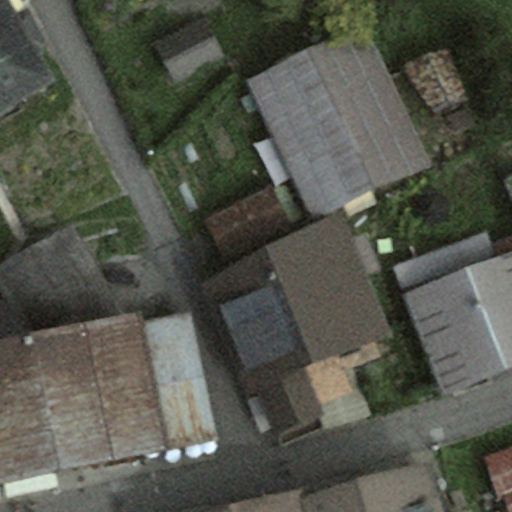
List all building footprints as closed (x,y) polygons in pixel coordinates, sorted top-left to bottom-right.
[(0,7),(0,114),(46,89),(28,57),(41,50),(16,6),(3,13),(0,7)] [(168,44),(184,76),(216,61),(201,29),(168,44)] [(257,84),(316,211),(420,163),(361,35),(257,84)] [(446,56),(402,72),(432,118),(464,105),(446,56)] [(271,193),(212,223),(229,255),(287,226),(271,193)] [(204,284),(252,398),(259,395),(274,433),(317,415),(311,402),(344,389),(335,366),(366,354),(361,342),(383,334),(350,248),(336,253),(327,233),(204,284)] [(484,243),(400,274),(443,387),(511,361),(511,259),(507,261),(511,271),(497,276),(484,243)] [(0,479),(208,435),(185,324),(130,337),(105,315),(67,245),(1,265),(19,292),(0,298),(0,479)] [(499,499),(505,497),(509,511),(511,511),(511,453),(487,463),(499,499)] [(426,511),(419,486),(331,511),(305,511),(303,505),(296,507),(297,511),(295,511),(426,511)]
